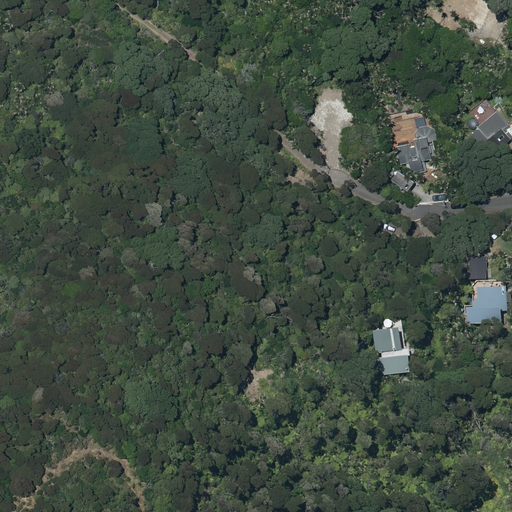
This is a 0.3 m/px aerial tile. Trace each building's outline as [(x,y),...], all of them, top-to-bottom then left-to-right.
[(460,0),(455,12),(481,24),(492,0),(460,0)] [(341,133),(341,130),(353,113),(338,101),(321,103),(310,119),(325,131),(326,135),(341,133)] [(478,127),(463,138),(473,150),(486,139),(495,150),(511,135),(511,134),(505,125),(501,128),(494,119),(480,130),(478,127)] [(427,140),(437,138),(434,128),(427,126),(419,127),(414,131),(416,137),(406,139),(407,142),(396,145),(400,163),(410,162),(411,170),(423,168),(421,159),(430,158),(427,140)] [(412,179),(402,172),(402,168),(393,169),(394,181),(405,189),(412,179)] [(485,279),(485,258),(474,258),(475,279),(485,279)] [(508,310),(508,288),(478,288),(478,302),(474,302),(474,309),(468,309),(468,324),(502,323),(502,310),(508,310)] [(380,376),(411,373),(409,350),(403,350),(401,330),(374,332),(376,354),(378,354),(380,376)] [(416,382),(403,381),(402,391),(414,392),(416,382)]
